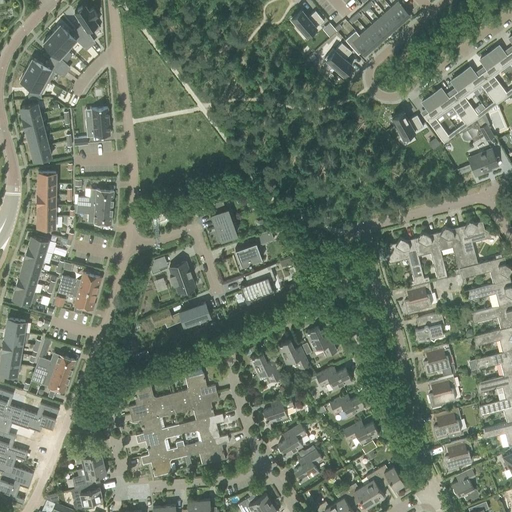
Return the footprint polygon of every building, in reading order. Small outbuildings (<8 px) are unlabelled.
[(397,2),(390,7),(402,21),(409,15),(397,1),(397,2)] [(77,10),(74,12),(82,23),(76,28),(84,38),(89,34),(100,27),(93,17),(97,15),(92,8),(89,10),(85,4),(82,6),(77,9),(77,10)] [(390,7),(384,13),(396,26),(402,21),(390,7)] [(296,14),(290,19),(295,26),(297,24),(306,35),(324,20),(315,10),(309,15),(310,15),(308,17),(301,10),(296,14)] [(384,13),(378,18),(390,32),(396,26),(384,13)] [(378,18),(372,24),(383,37),(390,32),(378,18)] [(60,24),(51,33),(70,51),(70,50),(78,42),(79,43),(84,38),(76,28),(70,34),(60,24)] [(372,24),(365,29),(377,43),(383,37),(372,24)] [(365,29),(359,35),(371,48),(377,43),(365,29)] [(51,33),(43,43),(53,52),(48,58),(59,66),(63,60),(62,60),(70,51),(51,33)] [(353,40),(352,41),(364,54),(366,52),(371,48),(359,35),(353,40)] [(341,42),(326,59),(336,69),(335,70),(341,75),(342,74),(343,75),(347,70),(352,65),(344,58),(346,56),(351,51),(341,42)] [(499,45),(489,52),(502,69),(510,63),(511,66),(511,53),(510,51),(506,54),(499,45)] [(489,52),(480,59),(484,65),(486,68),(481,72),(502,100),(508,95),(506,92),(494,75),(502,69),(489,52)] [(32,58),(26,69),(49,82),(55,71),(59,66),(48,58),(44,65),(32,58)] [(470,66),(460,73),(473,91),(481,85),(493,101),(495,105),(502,100),(481,72),(476,76),(470,66)] [(26,69),(20,80),(32,87),(27,95),(41,94),(48,82),(49,82),(26,69)] [(460,73),(451,81),(455,86),(457,90),(452,93),(473,121),(479,116),(477,113),(465,96),(473,91),(460,73)] [(441,88),(431,95),(444,112),(452,106),(464,123),(466,126),(473,121),(452,93),(447,97),(441,88)] [(431,95),(421,102),(426,108),(428,111),(423,115),(443,143),(450,138),(448,134),(436,118),(444,112),(431,95)] [(493,101),(485,107),(487,111),(495,105),(493,101)] [(22,118),(39,113),(37,102),(20,107),(22,117),(22,118)] [(72,107),(72,127),(83,127),(82,107),(72,107)] [(92,117),(85,118),(87,136),(110,134),(107,107),(91,108),(92,117)] [(485,107),(477,113),(479,116),(481,115),(485,112),(487,111),(485,107)] [(392,119),(391,119),(394,126),(396,125),(403,138),(423,126),(417,115),(410,118),(410,119),(408,120),(403,111),(397,115),(392,118),(392,119)] [(485,112),(481,115),(485,122),(488,127),(490,126),(485,112)] [(39,113),(22,118),(24,128),(42,124),(39,113)] [(481,115),(476,119),(480,126),(485,122),(481,115)] [(480,126),(478,126),(486,140),(493,135),(488,127),(485,122),(480,126)] [(464,123),(456,128),(458,132),(466,126),(464,123)] [(45,134),(42,124),(24,128),(25,129),(28,139),(45,134)] [(456,128),(448,134),(450,138),(458,132),(456,128)] [(45,134),(28,139),(30,149),(48,145),(45,134)] [(87,136),(74,137),(74,145),(87,144),(87,136)] [(435,138),(428,143),(433,149),(440,144),(435,138)] [(48,145),(30,149),(33,160),(50,156),(48,145)] [(498,165),(494,155),(491,148),(478,154),(479,155),(469,159),(475,176),(486,171),(485,170),(498,165)] [(38,171),(37,182),(55,183),(55,172),(38,171)] [(36,193),(55,194),(55,183),(37,182),(37,193),(36,193)] [(77,196),(77,204),(112,207),(113,190),(85,188),(84,196),(77,196)] [(36,193),(36,204),(55,204),(55,194),(36,193)] [(55,204),(36,204),(36,205),(37,205),(37,215),(54,215),(55,204)] [(110,223),(112,207),(77,204),(76,212),(88,213),(87,221),(110,223)] [(225,210),(210,215),(214,228),(217,227),(218,230),(216,231),(219,240),(218,240),(219,240),(235,235),(235,234),(234,234),(225,210)] [(159,224),(159,222),(157,214),(151,216),(154,226),(159,224)] [(54,215),(37,215),(37,226),(54,227),(54,215)] [(464,226),(458,228),(468,266),(477,263),(472,242),(491,237),(489,232),(484,228),(482,221),(478,222),(478,223),(476,224),(468,219),(464,226)] [(468,266),(458,228),(452,230),(444,225),(440,233),(435,234),(439,250),(440,250),(452,247),(458,268),(459,268),(468,266)] [(274,238),(271,229),(258,234),(261,243),(274,238)] [(439,250),(435,234),(429,235),(422,231),(418,238),(413,239),(417,255),(418,255),(430,252),(437,279),(447,276),(440,250),(439,250)] [(27,245),(45,251),(48,240),(31,235),(28,245),(27,245)] [(417,255),(413,239),(407,241),(400,237),(395,244),(393,245),(392,243),(389,244),(391,252),(387,257),(389,263),(408,258),(413,280),(409,281),(410,286),(425,282),(423,277),(418,255),(417,255)] [(255,241),(235,248),(237,254),(240,261),(247,259),(249,264),(251,264),(250,262),(262,258),(255,241)] [(27,245),(24,256),(41,261),(45,251),(27,245)] [(41,261),(24,256),(21,266),(38,271),(41,261)] [(468,266),(459,268),(460,273),(462,277),(463,284),(466,283),(465,277),(490,271),(493,283),(465,290),(492,283),(510,279),(510,277),(508,277),(508,275),(511,267),(505,263),(503,257),(505,257),(504,256),(501,257),(496,258),(477,263),(468,266)] [(289,257),(279,260),(282,266),(291,263),(289,257)] [(62,268),(71,270),(72,263),(64,261),(62,268)] [(185,261),(169,266),(172,274),(169,275),(169,276),(170,275),(174,284),(173,285),(175,284),(178,292),(194,286),(190,276),(192,275),(191,275),(189,270),(190,270),(190,269),(188,270),(185,261)] [(152,265),(151,269),(152,273),(159,270),(159,269),(157,263),(152,265)] [(250,281),(240,285),(242,291),(246,300),(249,299),(255,297),(260,295),(259,294),(263,293),(263,292),(272,289),(269,281),(270,281),(269,281),(275,279),(270,264),(247,274),(250,281)] [(18,276),(35,282),(38,271),(21,266),(18,276)] [(62,275),(59,283),(95,292),(99,277),(83,272),(80,280),(62,275)] [(18,276),(15,287),(32,292),(35,282),(18,276)] [(492,283),(465,290),(468,302),(471,302),(470,299),(487,295),(495,293),(498,305),(490,307),(471,312),(499,305),(511,301),(511,286),(510,285),(509,279),(510,279),(492,283)] [(425,282),(410,286),(404,288),(406,295),(407,294),(408,298),(404,299),(407,313),(418,311),(417,307),(431,304),(428,293),(432,292),(429,281),(425,282)] [(59,283),(57,291),(58,291),(76,296),(74,304),(91,308),(95,292),(59,283)] [(32,292),(15,287),(14,287),(15,287),(12,298),(29,303),(32,292)] [(511,301),(499,305),(471,312),(474,322),(474,325),(477,324),(476,322),(497,316),(501,328),(474,335),(511,325),(511,306),(511,303),(511,302),(511,301)] [(205,302),(178,311),(183,326),(210,316),(205,302)] [(168,308),(151,315),(156,326),(161,323),(173,319),(171,314),(168,308)] [(427,315),(425,315),(415,318),(417,325),(418,324),(419,328),(414,329),(417,340),(428,337),(433,340),(436,335),(443,334),(440,323),(444,322),(441,311),(432,313),(427,315)] [(7,318),(6,329),(23,332),(25,320),(7,318)] [(511,325),(474,335),(475,348),(478,348),(478,345),(499,339),(502,352),(476,358),(502,352),(511,349),(511,325)] [(307,331),(305,332),(314,351),(321,347),(325,356),(337,351),(329,335),(323,338),(318,326),(309,330),(309,329),(307,330),(307,331)] [(3,339),(21,342),(23,332),(6,329),(4,339),(3,339)] [(3,339),(1,350),(20,353),(21,342),(3,339)] [(279,344),(277,345),(281,354),(286,364),(293,360),(297,369),(309,364),(306,358),(301,348),(295,351),(294,348),(290,339),(281,343),(281,342),(279,343),(279,344)] [(306,342),(302,344),(306,353),(311,351),(306,342)] [(448,343),(432,347),(423,349),(424,356),(426,356),(427,359),(422,360),(426,375),(437,372),(436,369),(441,367),(443,375),(455,372),(453,364),(449,365),(447,355),(450,354),(448,343)] [(511,349),(502,352),(476,358),(476,361),(476,369),(476,371),(480,371),(479,368),(500,363),(503,375),(477,381),(477,382),(511,373),(511,349)] [(2,351),(0,361),(18,364),(20,353),(1,350),(2,351)] [(39,356),(36,364),(69,375),(75,360),(53,352),(50,360),(39,356)] [(251,357),(249,358),(258,377),(264,374),(268,383),(279,378),(281,377),(278,371),(274,362),(268,364),(266,361),(262,352),(254,356),(253,355),(251,356),(251,357)] [(18,364),(0,361),(0,362),(0,372),(16,375),(18,364)] [(69,375),(36,364),(33,371),(45,375),(42,383),(60,389),(64,391),(69,375)] [(165,372),(171,376),(175,368),(169,365),(165,372)] [(186,389),(171,393),(173,402),(217,392),(215,384),(204,387),(202,386),(205,381),(203,372),(202,372),(201,365),(186,368),(188,376),(189,384),(186,389)] [(155,369),(157,375),(165,373),(163,366),(155,369)] [(322,372),(315,375),(317,377),(321,386),(330,382),(333,389),(343,384),(352,380),(351,378),(350,375),(350,376),(345,367),(337,372),(333,373),(330,368),(322,372)] [(511,373),(477,382),(478,395),(481,394),(480,391),(502,386),(505,398),(478,405),(505,398),(511,396),(511,373)] [(453,375),(437,379),(428,381),(430,388),(431,388),(432,391),(428,393),(431,407),(442,404),(441,401),(455,397),(452,387),(456,386),(453,375)] [(139,403),(128,406),(130,413),(173,402),(171,393),(156,397),(150,393),(148,386),(150,383),(149,377),(135,383),(137,388),(132,390),(135,398),(140,402),(139,403)] [(280,386),(277,392),(278,393),(283,395),(286,389),(280,386)] [(0,408),(20,415),(23,409),(9,404),(13,394),(13,393),(0,388),(0,408)] [(217,392),(173,402),(176,412),(191,408),(196,411),(198,418),(214,414),(212,406),(206,403),(207,401),(208,402),(218,399),(217,392)] [(272,407),(263,410),(266,419),(265,419),(266,421),(267,421),(267,423),(277,420),(287,416),(284,409),(293,406),(289,394),(283,396),(273,399),(276,405),(272,407)] [(335,399),(329,402),(335,414),(343,409),(347,416),(356,412),(365,407),(364,405),(365,405),(364,402),(363,403),(359,394),(350,399),(347,401),(344,395),(335,399)] [(511,396),(505,398),(478,405),(479,418),(483,417),(482,414),(503,409),(506,421),(480,428),(511,420),(511,396)] [(23,409),(20,415),(35,421),(32,428),(33,429),(34,429),(38,430),(41,423),(52,427),(55,417),(54,416),(55,413),(56,414),(57,409),(58,409),(40,402),(40,403),(36,413),(23,409)] [(176,412),(173,402),(130,413),(132,421),(142,418),(143,417),(144,418),(141,424),(143,432),(159,428),(157,421),(160,416),(176,412)] [(323,405),(315,409),(315,410),(317,413),(325,409),(323,405)] [(458,407),(443,411),(433,413),(435,420),(436,420),(437,423),(433,425),(436,439),(447,436),(446,433),(447,433),(453,431),(460,429),(457,419),(461,418),(458,407)] [(0,430),(8,433),(8,432),(11,422),(27,427),(27,426),(32,428),(35,421),(20,415),(0,408),(0,430)] [(214,414),(198,418),(179,423),(181,433),(196,430),(198,441),(219,436),(217,428),(212,424),(213,423),(224,420),(222,413),(214,414)] [(511,420),(480,428),(481,434),(483,440),(486,440),(486,437),(498,434),(505,433),(508,445),(511,444),(511,420)] [(349,426),(343,429),(348,440),(357,436),(360,443),(370,438),(379,434),(378,432),(379,432),(377,429),(377,430),(373,421),(364,426),(361,427),(358,422),(349,426)] [(181,433),(179,423),(159,428),(143,432),(135,434),(137,442),(148,439),(148,438),(150,440),(146,445),(148,454),(170,448),(167,437),(181,433)] [(286,439),(277,444),(282,452),(282,453),(283,455),(284,454),(285,456),(293,451),(303,445),(298,439),(307,433),(300,423),(294,426),(286,432),(289,437),(286,439)] [(0,449),(16,455),(16,456),(24,459),(25,458),(27,451),(26,451),(11,446),(15,435),(8,432),(8,433),(0,430),(0,449)] [(227,434),(219,436),(198,441),(184,445),(186,455),(189,454),(202,451),(207,454),(209,462),(225,458),(223,449),(217,446),(218,444),(219,444),(229,442),(227,434)] [(469,438),(454,442),(444,444),(446,451),(447,451),(448,454),(444,455),(447,470),(458,467),(457,463),(471,460),(468,450),(472,449),(469,438)] [(333,447),(329,442),(324,445),(328,450),(333,447)] [(177,447),(170,448),(148,454),(140,456),(142,463),(153,461),(153,460),(155,461),(152,467),(154,476),(170,472),(168,464),(171,458),(184,455),(186,455),(184,445),(177,447)] [(83,468),(103,463),(101,452),(90,454),(88,448),(73,452),(76,463),(82,462),(83,468)] [(302,465),(293,470),(298,478),(299,480),(300,480),(301,482),(309,477),(318,471),(314,464),(322,459),(316,448),(313,450),(307,454),(302,457),(301,457),(305,463),(302,465)] [(0,469),(2,470),(30,480),(33,472),(12,465),(16,456),(16,455),(0,449),(0,469)] [(302,449),(298,451),(301,457),(302,457),(307,454),(304,450),(302,449)] [(511,452),(502,457),(508,469),(509,468),(511,473),(511,452)] [(103,463),(83,468),(85,474),(79,475),(82,486),(91,484),(97,482),(95,476),(106,474),(103,463)] [(385,464),(376,469),(375,470),(383,483),(388,480),(394,489),(404,483),(393,465),(388,469),(385,464)] [(483,469),(481,464),(474,468),(476,472),(483,469)] [(471,467),(464,471),(455,475),(458,481),(451,484),(453,487),(452,487),(453,490),(454,491),(455,493),(456,493),(457,496),(463,494),(465,499),(471,496),(473,497),(477,495),(477,493),(476,489),(473,489),(468,478),(475,475),(471,467)] [(0,489),(8,492),(6,497),(5,497),(5,498),(22,504),(24,498),(23,498),(15,495),(19,484),(27,487),(28,487),(30,480),(2,470),(2,471),(0,477),(1,477),(0,479),(0,489)] [(369,481),(363,484),(374,502),(384,496),(378,486),(383,483),(375,470),(366,475),(369,481)] [(374,502),(363,484),(358,487),(355,482),(346,488),(354,501),(359,498),(365,508),(374,502)] [(82,486),(75,488),(70,489),(72,498),(74,497),(74,499),(73,501),(74,506),(76,507),(81,506),(82,504),(102,499),(99,488),(93,489),(91,484),(82,486)] [(339,499),(334,502),(339,511),(353,511),(348,504),(354,501),(346,488),(336,494),(339,499)] [(44,495),(43,498),(47,500),(52,502),(57,501),(55,492),(44,495)] [(253,494),(240,502),(238,503),(243,511),(256,511),(272,503),(265,493),(256,499),(253,494)] [(188,511),(184,511),(199,511),(198,499),(187,500),(188,511)] [(198,499),(199,511),(216,511),(216,509),(210,510),(209,499),(198,499)] [(325,500),(324,501),(316,506),(319,511),(339,511),(334,502),(329,505),(325,500)] [(468,507),(469,511),(484,511),(483,510),(488,508),(485,500),(468,507)] [(277,511),(272,503),(256,511),(277,511)]
